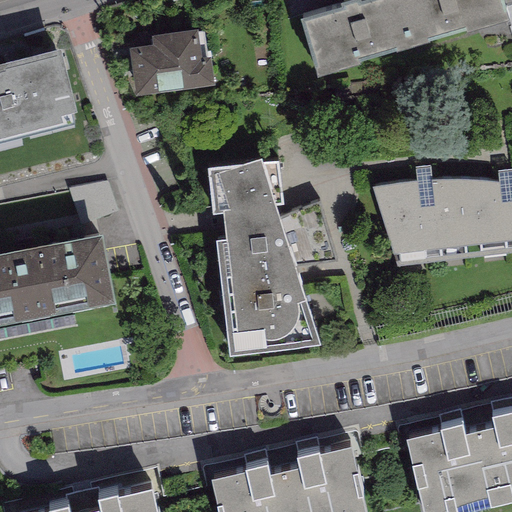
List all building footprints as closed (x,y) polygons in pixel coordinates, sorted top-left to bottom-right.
[(301,0),(318,55),(362,41),(361,37),(396,26),(397,30),(429,20),(427,16),(465,5),(467,13),(507,0),(301,0)] [(198,18),(151,25),(152,34),(129,38),(136,84),(213,73),(209,46),(202,47),(198,18)] [(60,30),(0,45),(0,118),(62,103),(61,96),(60,95),(76,90),(60,30)] [(240,151),(207,154),(213,200),(223,199),(226,221),(216,222),(229,336),(319,325),(297,257),(336,252),(321,194),(282,207),(276,190),(282,189),(278,147),(262,149),(261,143),(240,151)] [(397,174),(372,177),(397,256),(511,242),(511,162),(498,163),(499,172),(496,173),(484,172),(469,170),(454,169),(440,169),(431,169),(429,158),(415,160),(417,172),(397,174)] [(102,215),(0,234),(0,304),(114,283),(102,215)] [(466,416),(408,431),(427,511),(447,511),(475,500),(511,490),(511,405),(495,409),(496,414),(467,421),(466,416)] [(270,457),(212,471),(221,511),(367,511),(350,438),(299,450),(300,455),(271,462),(270,457)] [(70,497),(12,511),(11,511),(157,511),(149,477),(99,490),(100,494),(71,501),(70,497)]
